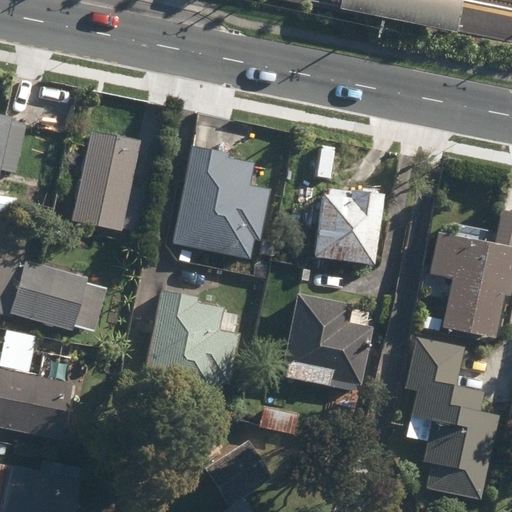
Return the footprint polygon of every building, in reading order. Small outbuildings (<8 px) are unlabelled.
[(371,24),(443,39),(445,28),(449,9),(406,0),(330,0),(327,15),(371,24)] [(0,177),(8,179),(10,174),(17,176),(19,169),(33,172),(42,129),(12,123),(13,119),(0,116),(0,177)] [(122,230),(142,235),(152,194),(131,189),(141,144),(92,133),(71,222),(121,233),(122,230)] [(321,178),(335,180),(340,150),(327,147),(321,178)] [(174,246),(251,262),(255,240),(260,242),(271,192),(251,187),(256,166),(228,160),(229,156),(194,149),(174,246)] [(60,180),(68,182),(71,170),(63,168),(60,180)] [(316,258),(376,267),(385,198),(330,191),(329,197),(325,197),(316,258)] [(495,246),(439,235),(431,276),(454,281),(444,329),(497,341),(506,296),(511,297),(511,214),(502,213),(495,246)] [(296,253),(307,254),(308,241),(298,239),(296,253)] [(26,267),(3,261),(0,271),(0,315),(13,319),(14,317),(74,332),(75,328),(96,334),(107,290),(87,286),(89,280),(26,264),(26,267)] [(246,275),(260,277),(262,267),(248,265),(246,275)] [(145,384),(221,400),(224,385),(230,387),(241,336),(220,332),(225,310),(198,305),(199,300),(163,293),(145,384)] [(287,379),(356,394),(357,386),(362,387),(374,330),(349,325),(353,307),(299,296),(283,372),(288,373),(287,379)] [(0,366),(0,367),(30,374),(38,340),(7,333),(0,366)] [(427,489),(481,501),(499,418),(479,414),(484,394),(456,388),(465,350),(418,340),(407,390),(418,393),(413,418),(433,422),(424,464),(433,465),(427,489)] [(0,430),(61,442),(71,385),(0,371),(0,430)] [(353,403),(365,408),(370,395),(359,392),(353,403)] [(321,413),(327,413),(331,409),(332,402),(327,397),(321,397),(316,402),(316,409),(321,413)] [(231,501),(247,492),(277,474),(254,435),(208,462),(231,501)] [(74,511),(80,482),(0,465),(0,511),(74,511)] [(251,511),(245,501),(227,511),(251,511)]
